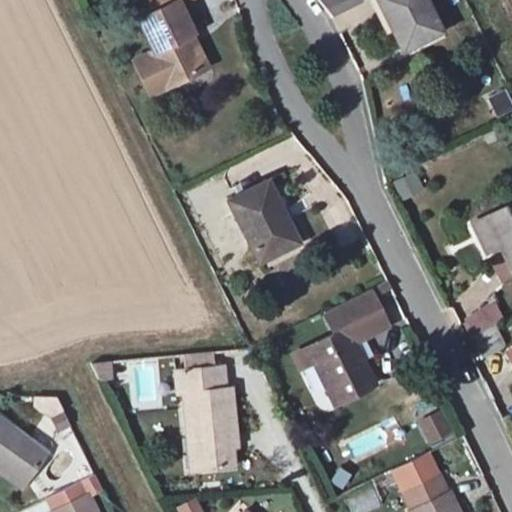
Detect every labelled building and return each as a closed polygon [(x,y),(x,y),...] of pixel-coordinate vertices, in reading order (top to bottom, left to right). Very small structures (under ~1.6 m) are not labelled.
[(325,0),(330,10),(350,0),(325,0)] [(422,0),(375,0),(398,51),(437,34),(422,0)] [(183,5),(143,24),(159,58),(149,62),(164,95),(206,75),(190,42),(199,38),(183,5)] [(511,105),(504,89),(487,97),(496,116),(511,108),(511,105)] [(415,172),(393,182),(401,201),(423,191),(415,172)] [(268,178),(227,197),(254,255),(295,236),(268,178)] [(511,201),(473,222),(490,254),(499,249),(511,273),(511,201)] [(341,323),(302,343),(305,348),(295,353),(302,366),(312,361),(342,422),(381,402),(348,336),(388,316),(375,289),(334,310),(341,323)] [(469,337),(500,320),(490,303),(460,320),(469,337)] [(321,316),(328,330),(341,323),(334,310),(321,316)] [(479,358),(505,351),(500,333),(474,340),(479,358)] [(209,355),(179,358),(180,371),(210,368),(209,355)] [(161,408),(157,359),(127,361),(131,411),(161,408)] [(107,363),(88,364),(95,379),(108,378),(107,363)] [(202,448),(204,478),(230,475),(228,445),(238,443),(232,384),(222,385),(220,367),(210,368),(180,371),(169,372),(171,393),(186,391),(190,447),(202,448)] [(415,420),(440,410),(436,401),(412,411),(415,420)] [(429,446),(453,432),(439,408),(415,423),(429,446)] [(50,448),(0,414),(0,462),(28,481),(50,448)] [(193,479),(204,478),(202,448),(190,447),(193,479)] [(409,510),(407,511),(457,511),(447,491),(445,492),(426,454),(390,473),(409,510)] [(99,511),(85,481),(42,501),(47,511),(99,511)] [(371,489),(345,501),(349,511),(363,511),(378,505),(371,489)] [(201,511),(196,502),(179,510),(180,511),(201,511)]
